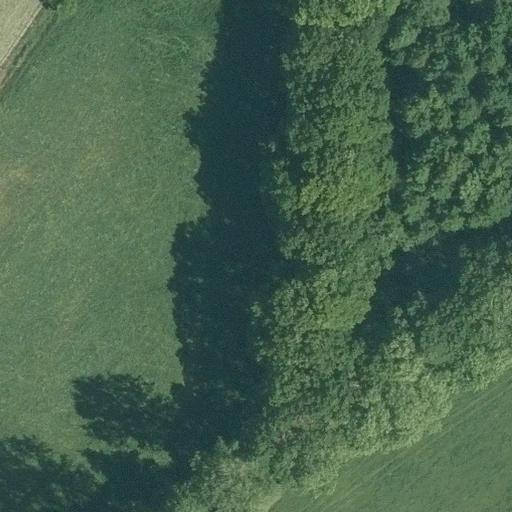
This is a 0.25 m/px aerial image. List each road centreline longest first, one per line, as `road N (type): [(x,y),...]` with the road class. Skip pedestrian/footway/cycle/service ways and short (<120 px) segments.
road 1 (track): [(314,408),(347,0)]
road 2 (track): [(314,408),(511,288)]
road 3 (track): [(188,511),(314,408)]
